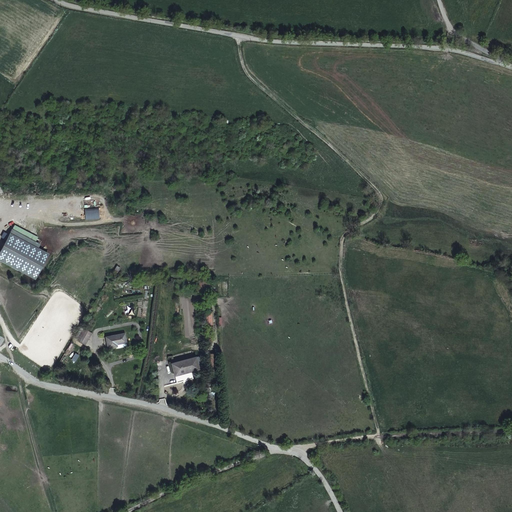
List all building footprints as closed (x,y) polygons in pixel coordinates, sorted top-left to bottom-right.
[(10,227),(8,231),(32,243),(34,238),(10,227)] [(8,231),(0,247),(0,255),(43,275),(53,253),(32,243),(8,231)] [(92,334),(85,330),(79,340),(86,344),(92,334)] [(125,334),(107,338),(109,349),(127,345),(125,334)] [(202,357),(178,360),(180,379),(193,377),(193,371),(204,369),(202,357)]
